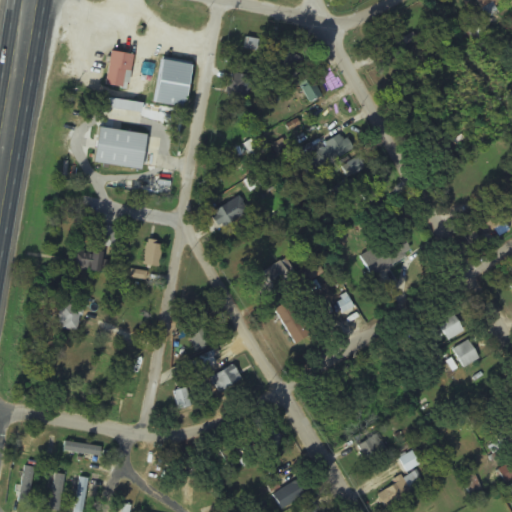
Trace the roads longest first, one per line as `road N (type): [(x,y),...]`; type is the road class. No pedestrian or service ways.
road 1 (residential): [(0,411),(139,432),(293,413),(511,249)]
road 2 (residential): [(139,432),(216,1)]
road 3 (residential): [(511,342),(314,0)]
road 4 (residential): [(352,511),(182,223)]
road 5 (residential): [(210,0),(278,9),(328,34),(387,0)]
road 6 (primary): [(27,0),(0,167)]
